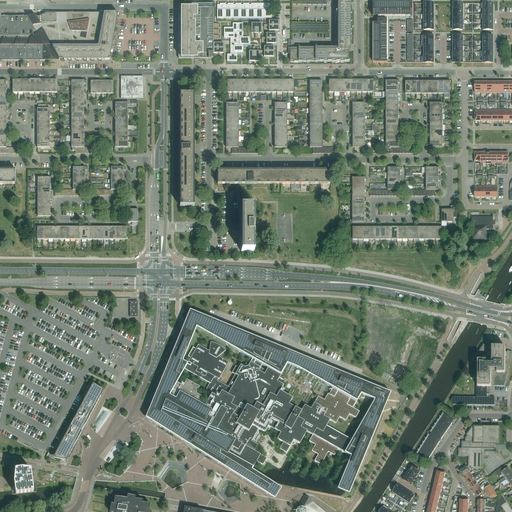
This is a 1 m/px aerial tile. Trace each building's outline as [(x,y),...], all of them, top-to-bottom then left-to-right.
[(220,5),(217,5),(217,19),(228,19),(233,19),(242,19),(264,19),(264,18),(271,18),(271,8),(271,6),(271,4),(260,4),(260,3),(259,3),(259,4),(256,4),(251,4),(248,4),(240,4),(235,4),(235,5),(232,5),(228,5),(225,5),(225,4),(220,4),(220,5)] [(290,54),(290,61),(290,62),(294,62),(294,61),(294,62),(298,62),(298,61),(298,62),(302,62),(302,61),(302,62),(306,62),(306,61),(307,61),(307,62),(310,62),(310,61),(311,61),(311,62),(315,62),(315,61),(315,62),(319,62),(319,61),(319,62),(323,62),(323,61),(323,62),(327,62),(327,61),(327,62),(331,62),(331,61),(331,62),(335,62),(335,61),(336,61),(336,62),(339,62),(339,61),(340,61),(340,62),(344,62),(344,61),(344,62),(349,62),(349,61),(348,61),(348,51),(350,51),(350,46),(350,44),(351,44),(351,40),(350,40),(351,40),(351,36),(350,36),(351,36),(351,32),(350,32),(351,32),(351,28),(350,28),(351,28),(351,24),(350,24),(350,23),(351,23),(351,20),(350,20),(350,19),(351,19),(351,16),(350,16),(350,15),(351,15),(351,11),(350,11),(351,11),(351,7),(350,7),(350,6),(350,3),(339,3),(339,6),(339,11),(339,50),(290,50),(290,54)] [(213,8),(206,8),(178,8),(178,59),(213,59),(213,57),(213,55),(213,53),(213,48),(213,43),(213,39),(213,37),(213,35),(213,33),(213,31),(213,29),(213,27),(213,25),(213,23),(213,8)] [(0,60),(20,61),(44,61),(45,61),(45,59),(52,59),(55,59),(58,59),(59,61),(60,61),(64,61),(68,61),(71,61),(76,61),(79,61),(83,61),(86,61),(91,61),(94,61),(98,61),(101,61),(109,61),(110,55),(111,51),(113,40),(114,37),(114,33),(115,29),(116,25),(116,22),(117,18),(117,15),(118,13),(116,13),(112,13),(104,13),(46,13),(39,17),(36,17),(36,16),(32,16),(27,16),(28,16),(1,16),(1,13),(0,13),(0,60)] [(224,28),(224,38),(230,38),(230,55),(227,55),(227,62),(236,62),(237,55),(236,55),(236,53),(243,53),(243,46),(242,46),(242,44),(249,44),(249,38),(242,38),(242,36),(243,36),(243,31),(242,31),(242,24),(232,24),(232,28),(224,28)] [(121,99),(143,99),(143,78),(143,77),(121,77),(121,78),(121,99)] [(180,206),(194,206),(192,206),(192,175),(194,175),(194,150),(194,95),(180,95),(180,206)] [(72,148),(72,151),(75,151),(75,148),(78,148),(81,148),(84,148),(85,148),(85,145),(84,145),(84,142),(71,142),(71,148),(72,148)] [(0,183),(15,184),(15,170),(15,171),(0,171),(0,183)] [(330,184),(330,170),(330,172),(272,172),(272,170),(248,170),(218,170),(218,184),(330,184)] [(241,252),(254,252),(254,206),(241,206),(241,207),(241,226),(241,251),(241,252)] [(451,206),(451,208),(451,209),(447,209),(447,222),(453,222),(453,218),(459,218),(459,211),(454,211),(454,206),(451,206)] [(486,230),(493,230),(493,225),(495,225),(495,222),(493,222),(493,218),(494,218),(494,217),(493,217),(471,217),(471,227),(473,227),(473,240),(486,240),(486,230)] [(488,311),(481,324),(480,324),(481,324),(481,325),(482,325),(482,324),(489,313),(495,303),(495,302),(494,302),(494,303),(493,303),(488,311)] [(158,426),(170,433),(170,434),(183,442),(184,442),(186,444),(192,448),(206,456),(207,457),(229,471),(249,483),(272,498),(273,499),(274,499),(275,498),(281,488),(252,470),(253,468),(256,461),(263,465),(266,458),(254,451),(257,445),(253,442),(260,430),(264,433),(268,426),(280,433),(277,440),(283,443),(279,449),(286,453),(293,441),(299,444),(306,432),(312,435),(309,441),(315,445),(312,451),(318,455),(314,461),(321,465),(328,452),(330,453),(329,454),(332,455),(332,454),(334,456),(338,449),(344,453),(350,456),(337,489),(338,489),(349,494),(359,469),(390,393),(241,331),(239,331),(238,330),(234,329),(208,318),(189,310),(187,316),(186,318),(186,320),(181,330),(180,332),(179,335),(176,343),(175,345),(174,347),(152,402),(151,405),(145,418),(146,418),(148,419),(149,420),(152,422),(156,425),(158,426)] [(336,352),(339,343),(342,344),(344,338),(312,326),(306,341),(336,352)] [(411,344),(404,342),(401,352),(398,366),(392,365),(391,370),(404,373),(406,365),(408,366),(413,345),(419,346),(421,340),(415,339),(415,336),(407,334),(406,335),(413,337),(411,344)] [(489,394),(487,394),(487,387),(491,387),(491,383),(495,383),(494,386),(504,386),(511,354),(511,351),(507,351),(506,351),(506,347),(493,347),(483,344),(473,360),(476,362),(476,397),(453,397),(450,401),(453,405),(495,405),(495,397),(489,397),(489,394)] [(54,456),(53,458),(66,461),(81,432),(84,426),(85,426),(104,390),(92,384),(73,420),(70,426),(54,456)] [(103,410),(93,426),(97,429),(108,413),(103,410)] [(430,433),(441,440),(454,420),(443,413),(430,433)] [(473,469),(482,469),(482,467),(481,467),(481,449),(495,450),(495,443),(495,444),(496,444),(496,443),(498,443),(498,444),(498,441),(499,441),(499,430),(499,427),(498,427),(496,427),(484,427),(484,429),(475,429),(475,427),(472,427),(466,435),(467,436),(465,438),(465,442),(462,442),(462,448),(458,448),(458,456),(469,456),(468,465),(470,465),(470,468),(472,468),(472,469),(473,469)] [(441,440),(430,433),(416,454),(427,461),(440,442),(441,440)] [(467,466),(460,471),(463,476),(465,475),(472,470),(472,469),(472,468),(470,468),(470,465),(468,465),(468,466),(467,467),(467,466)] [(408,468),(407,470),(409,471),(416,476),(419,471),(412,466),(410,469),(408,468)] [(495,472),(498,477),(503,474),(505,476),(506,477),(511,473),(508,468),(504,470),(502,467),(498,470),(495,472)] [(14,486),(11,486),(12,489),(12,491),(12,494),(15,494),(34,492),(33,488),(31,470),(23,469),(15,470),(14,482),(14,486)] [(465,475),(463,476),(464,477),(463,477),(464,479),(465,479),(466,480),(473,476),(471,473),(473,472),(472,470),(465,475)] [(405,472),(404,474),(406,475),(414,480),(416,476),(409,471),(407,473),(405,472)] [(435,476),(444,478),(447,479),(448,477),(445,476),(445,473),(437,471),(435,476)] [(507,479),(509,482),(511,480),(511,474),(511,473),(506,477),(505,476),(503,478),(504,481),(507,479)] [(406,475),(403,480),(411,484),(414,480),(406,475)] [(446,484),(446,482),(443,481),(444,478),(435,476),(434,482),(446,484)] [(469,484),(478,478),(479,478),(478,476),(474,478),(473,476),(466,480),(467,482),(468,484),(469,484)] [(479,478),(478,478),(469,484),(469,485),(469,486),(470,487),(471,487),(471,488),(478,484),(477,482),(480,479),(479,478)] [(474,492),(474,493),(481,488),(483,487),(482,485),(480,486),(478,484),(471,488),(473,490),(472,491),(473,492),(474,492)] [(397,485),(392,493),(396,496),(401,487),(397,485)] [(490,498),(495,498),(497,496),(490,485),(487,487),(484,489),(486,492),(490,498)] [(401,487),(396,496),(400,499),(406,490),(401,487)] [(443,495),(444,493),(441,492),(442,489),(433,487),(432,492),(443,495)] [(477,496),(477,497),(483,492),(484,494),(486,492),(484,489),(484,490),(483,490),(481,488),(474,493),(475,494),(475,495),(476,496),(477,496)] [(406,490),(400,499),(405,501),(410,493),(406,490)] [(410,493),(405,501),(409,504),(415,496),(410,493)] [(150,511),(151,511),(150,511),(148,511),(149,510),(149,509),(150,504),(142,503),(142,500),(135,499),(135,497),(127,495),(127,499),(115,497),(113,504),(111,504),(109,511),(150,511)] [(298,509),(299,509),(297,511),(296,511),(324,511),(315,505),(316,505),(312,502),(312,500),(304,496),(297,509),(298,509)] [(441,506),(441,504),(438,503),(439,500),(430,498),(429,503),(441,506)]
